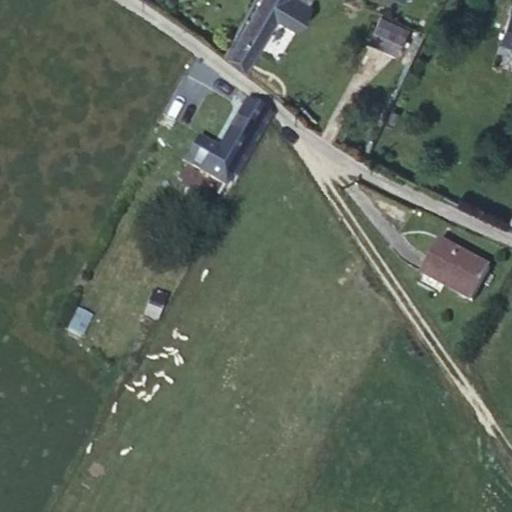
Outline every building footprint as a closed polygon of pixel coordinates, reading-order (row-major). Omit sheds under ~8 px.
[(229,49),(226,56),(246,72),(278,18),(297,29),(311,6),(300,0),(260,0),(231,50),(229,49)] [(511,8),(501,40),(511,43),(511,8)] [(397,54),(409,29),(381,16),(370,41),(397,54)] [(185,163),(224,185),(230,176),(265,115),(265,114),(245,103),(216,153),(196,142),(185,163)] [(270,118),(265,115),(230,176),(236,179),(270,118)] [(471,303),(490,269),(439,241),(421,275),(471,303)] [(153,321),(166,297),(153,291),(141,314),(153,321)]
